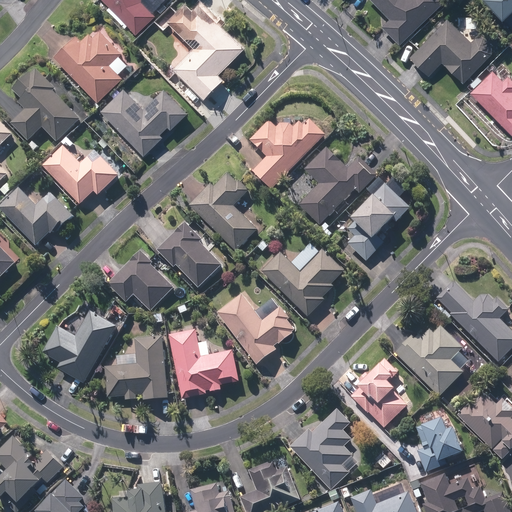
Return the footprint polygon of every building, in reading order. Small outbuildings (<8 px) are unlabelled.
[(109,0),(138,31),(157,13),(145,0),(109,0)] [(163,12),(169,6),(163,0),(157,6),(163,12)] [(386,28),(402,45),(448,2),(447,1),(447,0),(374,0),(394,21),(386,28)] [(511,0),(487,0),(511,25),(511,0)] [(177,70),(208,101),(227,81),(222,76),(248,50),(204,6),(197,13),(189,4),(171,23),(197,49),(177,70)] [(160,24),(165,28),(170,24),(165,19),(160,24)] [(445,63),(467,84),(496,55),(495,47),(488,39),(479,39),(474,44),(451,20),(413,58),(432,76),(445,63)] [(57,55),(100,100),(125,76),(122,72),(131,63),(122,54),(125,52),(103,29),(96,36),(91,32),(84,39),(79,34),(57,55)] [(489,69),(493,73),(499,68),(495,64),(489,69)] [(168,74),(172,78),(176,74),(172,70),(168,74)] [(46,128),(60,143),(83,121),(56,93),(59,91),(40,72),(35,77),(33,75),(16,91),(26,101),(22,105),(28,111),(14,124),(31,142),(46,128)] [(474,93),(511,131),(511,78),(506,83),(496,72),(474,93)] [(473,85),(477,88),(483,82),(480,78),(473,85)] [(103,112),(146,157),(165,139),(162,136),(171,128),(174,131),(191,115),(167,91),(147,110),(127,90),(103,112)] [(0,184),(10,175),(0,164),(0,150),(15,135),(0,119),(0,184)] [(255,172),(274,191),(328,136),(313,121),(307,126),(303,122),(296,129),(292,125),(283,125),(279,128),(273,122),(253,142),(269,158),(255,172)] [(31,145),(36,151),(39,148),(34,142),(31,145)] [(46,167),(83,205),(97,192),(101,196),(122,176),(97,152),(84,165),(67,147),(46,167)] [(302,206),(322,226),(359,189),(364,194),(381,177),(362,159),(351,170),(330,149),(308,171),(323,185),(302,206)] [(193,207),(239,252),(260,231),(237,208),(252,192),(242,182),(240,184),(231,175),(218,189),(214,185),(193,207)] [(2,191),(7,197),(15,189),(10,184),(2,191)] [(351,245),(369,262),(387,243),(382,239),(398,221),(400,224),(414,209),(388,185),(377,196),(379,198),(358,221),(359,222),(351,231),(358,237),(351,245)] [(2,210),(39,247),(53,233),(55,235),(58,232),(60,234),(77,218),(60,201),(54,208),(47,201),(40,208),(23,190),(2,210)] [(49,200),(54,205),(59,200),(54,195),(49,200)] [(323,228),(327,232),(337,222),(333,219),(327,225),(327,224),(323,228)] [(179,267),(201,290),(225,267),(203,244),(205,242),(189,225),(160,251),(177,269),(179,267)] [(3,247),(2,248),(0,246),(0,245),(2,245),(5,243),(5,239),(2,236),(0,235),(0,282),(19,264),(3,247)] [(260,248),(265,252),(271,247),(266,242),(260,248)] [(137,295),(153,312),(177,289),(154,266),(156,264),(144,252),(111,285),(129,303),(137,295)] [(265,273),(311,318),(327,301),(325,299),(336,288),(334,286),(347,273),(326,252),(303,274),(283,255),(265,273)] [(453,314),(501,362),(511,350),(511,327),(503,318),(511,308),(500,297),(496,300),(491,294),(487,298),(483,295),(477,301),(457,281),(440,298),(455,312),(453,314)] [(220,314),(259,366),(279,351),(277,348),(281,345),(282,346),(297,335),(296,334),(298,332),(291,322),(293,320),(284,309),(283,310),(276,300),(258,313),(245,295),(220,314)] [(112,312),(119,316),(122,310),(116,306),(112,312)] [(181,309),(183,315),(190,312),(188,306),(181,309)] [(445,312),(450,318),(453,316),(447,310),(445,312)] [(61,369),(88,385),(120,328),(94,312),(79,338),(60,327),(45,354),(64,365),(61,369)] [(398,352),(442,395),(466,370),(464,368),(471,360),(462,352),(467,347),(445,325),(437,332),(433,329),(426,336),(422,333),(418,338),(415,335),(398,352)] [(172,336),(185,400),(209,395),(208,392),(213,391),(214,393),(224,391),(223,387),(242,383),(236,352),(213,357),(210,343),(202,344),(199,331),(172,336)] [(129,397),(129,402),(140,401),(139,396),(146,396),(146,401),(171,399),(166,338),(138,340),(140,366),(109,368),(111,398),(129,397)] [(371,410),(386,427),(410,405),(397,390),(400,387),(393,379),(401,372),(388,359),(374,371),(376,373),(373,376),(369,372),(362,378),(366,383),(364,384),(365,386),(355,396),(369,411),(371,410)] [(511,403),(506,398),(500,404),(487,392),(475,404),(473,402),(462,414),(495,448),(505,439),(511,445),(511,403)] [(293,446),(334,489),(353,471),(346,464),(356,455),(347,446),(354,438),(346,430),(354,422),(340,408),(315,432),(312,429),(293,446)] [(420,450),(428,472),(450,463),(448,458),(469,450),(459,426),(452,428),(448,416),(436,420),(433,412),(424,416),(427,424),(420,427),(428,447),(420,450)] [(0,482),(0,492),(18,511),(20,511),(40,493),(42,495),(49,488),(44,483),(46,480),(49,483),(67,466),(51,449),(39,460),(34,456),(36,454),(18,435),(0,452),(0,457),(12,470),(0,482)] [(381,462),(386,467),(393,460),(388,455),(381,462)] [(242,497),(247,511),(270,511),(303,499),(290,466),(281,470),(277,459),(251,469),(259,490),(242,497)] [(453,485),(448,473),(424,483),(431,502),(425,504),(428,511),(479,511),(487,509),(487,511),(511,511),(511,508),(505,492),(488,499),(483,486),(475,489),(471,478),(453,485)] [(79,511),(87,505),(82,501),(87,497),(70,479),(55,493),(56,494),(39,510),(40,511),(79,511)] [(413,482),(415,489),(423,486),(420,480),(413,482)] [(116,511),(170,511),(167,481),(143,484),(144,488),(133,489),(134,496),(116,498),(117,511),(116,511)] [(192,511),(237,511),(230,481),(193,490),(198,511),(192,511)] [(420,511),(412,491),(380,503),(374,489),(353,497),(359,511),(420,511)] [(346,511),(342,500),(312,511),(346,511)]
